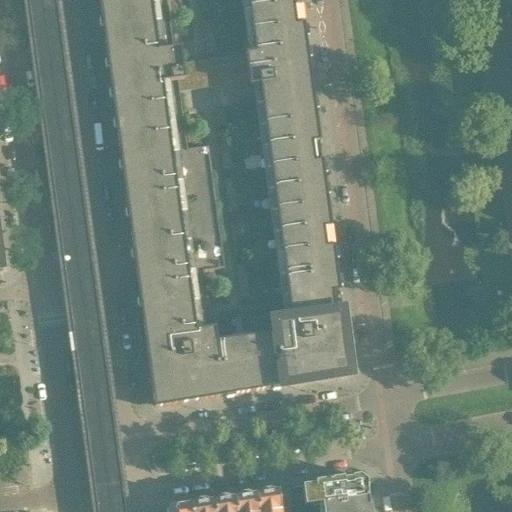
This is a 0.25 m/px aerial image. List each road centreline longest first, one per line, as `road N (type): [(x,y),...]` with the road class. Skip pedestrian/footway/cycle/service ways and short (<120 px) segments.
road 1 (residential): [(68,0),(132,440)]
road 2 (residential): [(330,0),(384,399)]
road 3 (residential): [(46,286),(7,0)]
road 4 (residential): [(384,399),(132,440)]
road 5 (residential): [(139,486),(390,444)]
road 6 (residential): [(66,447),(46,286)]
road 7 (residential): [(511,146),(492,0)]
road 8 (residential): [(511,372),(384,399)]
road 9 (residential): [(390,444),(511,421)]
